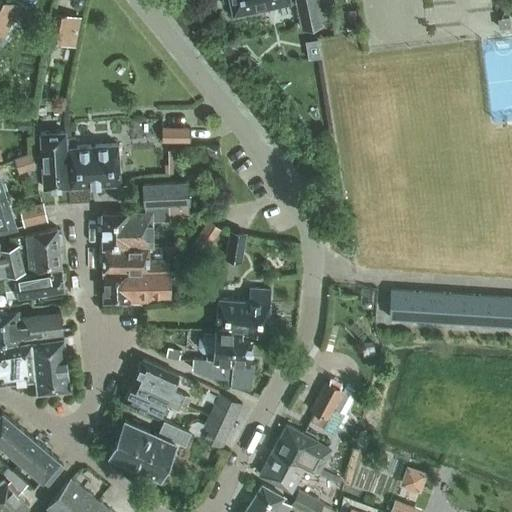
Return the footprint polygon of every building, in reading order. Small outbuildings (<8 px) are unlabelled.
[(18,13),(23,3),(15,0),(0,0),(0,34),(4,37),(16,12),(18,13)] [(289,0),(229,0),(233,14),(290,2),(289,0)] [(296,0),(302,28),(322,24),(321,21),(328,19),(325,6),(334,4),(333,0),(296,0)] [(54,12),(49,39),(63,42),(68,14),(54,12)] [(510,26),(509,17),(498,19),(499,27),(510,26)] [(318,42),(307,44),(310,60),(321,59),(318,42)] [(18,116),(17,127),(33,128),(34,118),(18,116)] [(130,133),(130,124),(120,124),(120,133),(130,133)] [(190,141),(190,127),(162,127),(162,141),(190,141)] [(66,146),(65,130),(40,131),(41,148),(43,187),(68,186),(66,146)] [(118,143),(77,146),(76,135),(67,136),(68,146),(70,185),(120,182),(118,143)] [(36,166),(35,160),(36,150),(14,158),(19,171),(36,166)] [(0,231),(16,228),(0,177),(0,231)] [(102,246),(148,246),(153,246),(152,219),(169,218),(168,216),(187,215),(186,201),(189,200),(187,180),(143,183),(144,203),(144,210),(102,211),(102,238),(101,239),(101,244),(102,245),(102,246)] [(42,201),(20,207),(25,225),(47,219),(44,208),(42,201)] [(221,227),(208,218),(193,241),(206,250),(221,227)] [(57,227),(26,234),(29,273),(61,268),(57,227)] [(246,231),(229,228),(225,257),(242,260),(246,231)] [(0,246),(0,244),(0,274),(7,273),(7,272),(23,268),(17,242),(0,246)] [(103,271),(168,270),(168,261),(148,261),(148,246),(102,246),(103,271)] [(4,278),(0,278),(0,290),(5,289),(17,287),(18,296),(63,289),(61,268),(29,273),(4,278)] [(169,270),(168,270),(103,271),(103,301),(146,301),(151,295),(169,295),(169,270)] [(218,297),(215,330),(234,331),(242,332),(267,333),(270,298),(269,298),(270,291),(249,289),(248,300),(218,297)] [(511,296),(503,296),(391,289),(389,317),(501,324),(511,324),(511,296)] [(0,344),(22,340),(21,336),(62,332),(60,310),(19,315),(18,310),(7,312),(1,307),(0,307),(0,344)] [(229,361),(231,361),(234,331),(215,330),(215,333),(204,332),(199,338),(199,346),(203,350),(206,351),(206,358),(193,357),(192,368),(193,369),(212,377),(228,378),(229,361)] [(234,331),(231,361),(233,361),(230,385),(251,386),(253,362),(250,361),(252,336),(242,335),(242,332),(234,331)] [(33,350),(36,378),(37,390),(69,387),(63,335),(40,338),(41,349),(33,350)] [(22,340),(0,344),(0,381),(36,378),(33,350),(41,349),(40,338),(32,339),(32,338),(22,340)] [(181,349),(168,347),(166,356),(179,358),(181,349)] [(143,357),(133,378),(168,395),(181,401),(185,394),(178,390),(172,387),(178,373),(143,357)] [(168,395),(133,378),(123,400),(158,416),(165,402),(177,408),(181,401),(168,395)] [(325,380),(311,408),(328,416),(342,389),(325,380)] [(209,413),(232,424),(242,402),(219,392),(209,413)] [(63,464),(58,459),(59,458),(2,410),(0,412),(0,442),(48,483),(63,464)] [(222,446),(232,424),(209,413),(199,435),(222,446)] [(157,433),(125,418),(109,454),(159,477),(175,440),(184,444),(191,430),(164,418),(157,433)] [(273,448),(305,465),(318,471),(330,448),(318,441),(318,440),(286,423),(273,448)] [(291,491),(305,465),(273,448),(259,474),(291,491)] [(407,464),(400,483),(420,490),(427,471),(407,464)] [(11,469),(7,466),(2,472),(20,490),(28,482),(12,467),(11,469)] [(47,506),(53,511),(52,511),(102,511),(108,506),(71,477),(47,506)] [(20,511),(28,504),(2,478),(0,480),(0,508),(3,511),(20,511)] [(282,496),(262,483),(243,511),(283,511),(288,504),(280,499),(282,496)] [(318,511),(324,501),(298,488),(291,503),(307,511),(318,511)]
